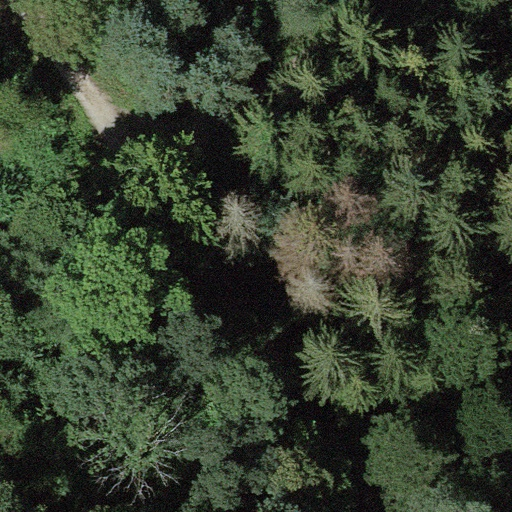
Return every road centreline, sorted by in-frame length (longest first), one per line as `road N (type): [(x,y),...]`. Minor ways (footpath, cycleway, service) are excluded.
road 1 (track): [(20,0),(384,511)]
road 2 (track): [(406,0),(0,280)]
